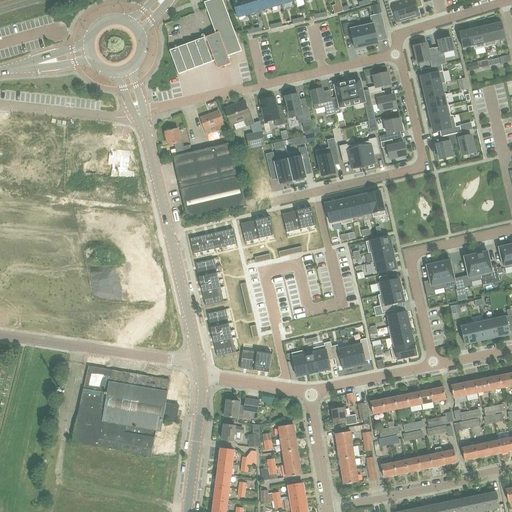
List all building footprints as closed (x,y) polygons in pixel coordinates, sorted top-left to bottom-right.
[(228,57),(242,51),(222,0),(212,0),(204,3),(216,34),(170,51),(179,75),(215,61),(218,69),(231,64),(228,57)] [(249,14),(244,0),(232,0),(238,18),(249,14)] [(260,11),(256,0),(244,0),(249,14),(260,11)] [(256,0),(260,11),(271,8),(268,0),(256,0)] [(397,23),(408,19),(402,0),(393,0),(391,1),(391,0),(383,0),(389,17),(395,15),(397,23)] [(402,0),(408,19),(420,16),(417,8),(423,7),(420,0),(402,0)] [(372,21),(361,23),(366,47),(378,44),(377,42),(376,34),(382,33),(378,14),(375,15),(371,16),(372,21)] [(349,23),(343,25),(345,37),(352,35),(355,49),(366,47),(361,23),(361,24),(361,27),(351,30),(349,23)] [(502,23),(491,25),(495,41),(506,39),(502,23)] [(496,45),(495,41),(491,25),(481,28),(485,47),(496,45)] [(474,50),(485,47),(481,28),(470,30),(473,46),(474,50)] [(473,46),(470,30),(459,33),(463,49),(473,46)] [(440,47),(434,49),(438,66),(442,65),(446,64),(445,60),(455,57),(454,51),(451,38),(438,41),(440,47)] [(427,44),(414,46),(418,64),(430,61),(431,68),(438,66),(434,49),(428,50),(427,44)] [(307,61),(315,60),(315,49),(307,50),(307,61)] [(478,63),(479,69),(489,66),(488,60),(478,63)] [(422,76),(421,76),(424,88),(446,83),(443,71),(442,65),(438,66),(431,68),(430,68),(431,74),(422,76)] [(382,92),(381,87),(391,85),(388,73),(373,76),(376,86),(368,88),(368,90),(369,95),(382,92)] [(375,120),(372,106),(371,101),(369,95),(368,90),(363,92),(360,80),(347,83),(353,105),(364,103),(369,122),(375,120)] [(335,85),(337,97),(332,99),(334,108),(335,111),(341,110),(340,108),(353,105),(347,83),(335,85)] [(446,83),(424,88),(426,99),(446,94),(444,95),(441,84),(446,83)] [(322,89),(311,91),(315,110),(325,108),(326,116),(335,114),(334,108),(332,99),(331,97),(324,98),(322,89)] [(382,92),(369,95),(371,101),(377,100),(380,112),(397,108),(394,95),(385,97),(384,91),(382,92)] [(297,116),(299,123),(310,121),(311,121),(308,107),(307,107),(307,108),(301,109),(298,94),(297,95),(297,92),(296,92),(296,93),(291,94),(291,96),(285,97),(290,118),(297,116)] [(446,94),(426,99),(429,110),(449,106),(446,94)] [(260,101),(265,122),(274,120),(275,127),(286,124),(284,114),(279,116),(275,97),(260,101)] [(244,121),(246,127),(254,124),(252,117),(250,118),(245,102),(225,109),(231,126),(244,121)] [(449,106),(429,110),(431,121),(453,116),(451,116),(449,106)] [(225,128),(219,112),(201,118),(205,131),(215,128),(216,132),(225,128)] [(453,116),(431,121),(434,133),(440,132),(441,137),(453,134),(459,133),(462,132),(460,126),(456,127),(453,116)] [(403,131),(400,119),(385,122),(388,135),(403,131)] [(0,176),(50,180),(52,153),(81,156),(83,126),(13,120),(11,151),(0,149),(0,176)] [(369,122),(368,122),(371,134),(378,132),(375,120),(369,122)] [(340,129),(333,130),(335,139),(335,142),(343,140),(340,129)] [(177,156),(185,154),(183,143),(181,143),(178,130),(165,133),(169,146),(175,145),(177,156)] [(265,145),(262,132),(247,135),(250,149),(265,145)] [(459,133),(453,134),(455,140),(456,145),(460,144),(463,156),(475,153),(471,136),(467,137),(464,137),(460,138),(459,133)] [(443,143),(436,145),(440,160),(453,157),(450,147),(456,145),(455,140),(453,134),(441,137),(443,143)] [(294,142),(295,146),(307,143),(305,137),(294,139),(294,142)] [(369,141),(358,144),(363,166),(375,164),(373,156),(380,154),(376,138),(368,140),(369,141)] [(326,155),(318,157),(322,177),(335,174),(332,158),(339,157),(335,142),(335,139),(327,140),(329,148),(325,149),(326,155)] [(385,142),(381,143),(382,148),(387,147),(390,160),(407,156),(404,143),(394,146),(392,140),(385,142)] [(285,148),(283,141),(274,144),(275,150),(285,148)] [(173,157),(188,221),(247,207),(240,175),(237,176),(229,144),(185,154),(177,156),(173,157)] [(347,144),(339,146),(343,163),(350,161),(352,169),(363,166),(358,144),(348,146),(347,144)] [(300,152),(287,155),(293,180),(295,180),(296,182),(304,180),(304,178),(306,177),(304,165),(309,163),(306,147),(299,149),(300,152)] [(293,180),(287,155),(274,158),(273,153),(266,154),(270,172),(276,171),(279,184),(282,183),(282,185),(291,183),(290,181),(293,180)] [(98,173),(97,184),(118,185),(118,173),(98,173)] [(0,259),(37,263),(43,206),(26,204),(28,192),(2,189),(0,207),(0,259)] [(380,192),(368,194),(374,218),(385,215),(380,192)] [(368,194),(358,197),(362,216),(372,213),(373,218),(374,218),(368,194)] [(358,197),(347,199),(353,223),(352,218),(362,216),(358,197)] [(347,199),(337,202),(342,225),(353,223),(347,199)] [(337,202),(326,204),(331,225),(341,223),(342,225),(337,202)] [(311,208),(304,210),(308,228),(315,226),(311,208)] [(304,210),(297,211),(301,229),(308,228),(304,210)] [(297,211),(283,214),(287,233),(301,229),(297,211)] [(103,220),(69,217),(62,284),(95,288),(103,220)] [(270,218),(263,219),(267,238),(274,236),(270,218)] [(263,219),(256,221),(260,239),(267,238),(263,219)] [(256,221),(242,224),(246,242),(260,239),(256,221)] [(228,238),(220,240),(222,247),(237,244),(233,229),(226,230),(228,238)] [(226,230),(212,234),(215,249),(222,247),(220,240),(228,238),(226,230)] [(206,243),(199,245),(201,252),(215,249),(212,234),(204,235),(206,243)] [(204,235),(190,239),(194,254),(201,252),(199,245),(206,243),(204,235)] [(389,237),(366,242),(368,253),(392,248),(389,237)] [(511,251),(511,245),(499,248),(504,269),(511,266),(511,251)] [(392,248),(368,253),(369,254),(371,253),(373,263),(371,263),(371,264),(394,258),(392,248)] [(488,252),(476,254),(481,280),(491,277),(493,283),(495,283),(500,281),(499,274),(497,268),(497,265),(491,266),(488,252)] [(468,275),(462,277),(465,288),(472,287),(470,282),(481,280),(476,254),(464,257),(468,275)] [(394,258),(371,264),(373,275),(397,269),(394,258)] [(214,259),(196,263),(199,278),(217,274),(214,259)] [(450,260),(438,263),(444,288),(456,286),(457,290),(465,288),(462,277),(454,279),(450,260)] [(430,280),(423,282),(427,297),(435,295),(434,291),(444,288),(438,263),(427,266),(430,280)] [(217,274),(199,278),(201,285),(219,280),(217,274)] [(380,283),(378,284),(381,295),(378,295),(378,296),(402,290),(399,279),(388,281),(387,276),(379,277),(380,283)] [(219,280),(201,285),(202,291),(221,287),(219,280)] [(221,287),(202,291),(206,306),(224,302),(221,287)] [(402,290),(378,296),(381,306),(382,313),(395,310),(394,305),(402,303),(404,302),(402,290)] [(83,299),(75,303),(79,311),(87,307),(83,299)] [(226,310),(208,314),(211,328),(229,324),(226,310)] [(390,327),(388,327),(409,323),(406,312),(388,316),(390,327)] [(506,316),(495,319),(499,337),(511,335),(506,316)] [(483,319),(483,322),(488,340),(499,337),(495,319),(494,317),(483,319)] [(483,322),(472,324),(476,342),(488,340),(483,322)] [(409,323),(388,327),(390,338),(411,333),(409,323)] [(229,324),(211,328),(212,335),(231,331),(229,324)] [(465,345),(476,342),(472,324),(461,327),(465,345)] [(231,331),(212,335),(214,343),(232,338),(231,331)] [(395,348),(390,349),(391,349),(414,343),(411,333),(390,338),(390,339),(393,338),(395,348)] [(232,338),(214,343),(217,357),(236,352),(232,338)] [(361,342),(350,345),(354,366),(366,363),(366,362),(363,353),(369,351),(366,339),(360,340),(361,342)] [(325,346),(314,349),(319,372),(330,369),(329,360),(334,359),(332,347),(331,342),(324,343),(325,346)] [(414,343),(391,349),(393,361),(417,355),(414,343)] [(338,345),(332,347),(334,359),(340,358),(342,367),(343,369),(354,366),(350,345),(338,347),(338,345)] [(304,351),(303,351),(308,374),(319,372),(314,349),(313,349),(314,351),(304,353),(304,351)] [(243,350),(240,368),(255,371),(257,352),(243,350)] [(303,351),(292,354),(297,377),(308,374),(303,351)] [(257,352),(255,371),(262,372),(265,353),(257,352)] [(265,353),(262,372),(269,373),(272,354),(265,353)] [(72,443),(152,457),(156,432),(161,433),(163,421),(176,423),(179,406),(166,404),(170,381),(89,367),(72,443)] [(511,373),(500,376),(502,389),(511,386),(511,373)] [(500,376),(488,379),(490,391),(502,389),(500,376)] [(488,379),(475,381),(478,394),(490,391),(488,379)] [(475,381),(463,384),(466,396),(478,394),(475,381)] [(453,399),(466,396),(463,384),(451,386),(453,399)] [(431,390),(434,403),(446,400),(444,388),(431,390)] [(419,393),(422,405),(434,403),(431,390),(419,393)] [(407,395),(410,408),(422,405),(419,393),(407,395)] [(395,398),(397,410),(410,408),(407,395),(395,398)] [(240,404),(240,403),(227,401),(225,418),(238,419),(239,414),(243,415),(244,411),(258,413),(260,400),(246,398),(245,405),(240,404)] [(397,410),(395,398),(383,400),(385,413),(397,410)] [(385,413),(383,400),(370,403),(373,415),(385,413)] [(358,404),(360,422),(368,420),(365,403),(358,404)] [(493,406),(495,415),(502,413),(502,412),(505,412),(503,404),(493,406)] [(486,416),(493,415),(495,415),(493,406),(484,408),(485,416),(486,416)] [(356,415),(346,417),(344,409),(332,411),(334,425),(346,423),(346,425),(357,424),(356,415)] [(469,412),(471,419),(481,417),(479,409),(469,412)] [(437,418),(439,426),(448,424),(448,423),(453,422),(451,412),(445,414),(446,417),(437,418)] [(461,421),(471,419),(469,412),(459,414),(461,421)] [(495,415),(493,415),(495,423),(504,421),(503,414),(502,414),(502,413),(495,415)] [(495,423),(493,415),(486,416),(486,417),(483,418),(485,425),(495,423)] [(429,428),(439,426),(437,418),(427,420),(429,428)] [(479,419),(469,421),(470,428),(480,426),(479,419)] [(413,423),(415,431),(424,428),(423,421),(413,423)] [(470,428),(469,421),(459,423),(461,430),(470,428)] [(393,423),(387,424),(388,428),(390,436),(400,434),(399,426),(394,427),(393,423)] [(415,431),(413,423),(403,425),(405,433),(415,431)] [(222,440),(234,442),(234,440),(241,441),(242,434),(243,434),(244,428),(236,427),(224,425),(222,440)] [(281,440),(296,438),(294,425),(279,427),(281,440)] [(437,427),(439,435),(448,433),(446,425),(437,427)] [(439,435),(437,427),(427,429),(428,437),(439,435)] [(388,428),(379,430),(381,438),(390,436),(388,428)] [(412,432),(414,440),(424,438),(422,430),(412,432)] [(336,434),(338,447),(352,445),(350,432),(336,434)] [(364,443),(371,442),(370,432),(362,434),(364,443)] [(414,440),(412,432),(403,434),(404,442),(414,440)] [(263,435),(264,443),(272,442),(271,433),(263,435)] [(260,434),(248,434),(249,447),(260,446),(260,434)] [(398,435),(388,437),(390,445),(400,443),(398,435)] [(390,445),(388,437),(379,439),(380,447),(390,445)] [(296,438),(281,440),(283,453),(298,450),(296,438)] [(498,441),(501,453),(511,451),(511,444),(511,438),(498,441)] [(489,456),(501,453),(498,441),(486,443),(489,456)] [(272,442),(264,443),(265,450),(273,449),(272,442)] [(371,442),(364,443),(365,452),(373,451),(371,442)] [(486,443),(474,446),(477,459),(489,456),(486,443)] [(355,457),(352,445),(338,447),(340,460),(355,457)] [(464,461),(477,459),(474,446),(462,449),(464,461)] [(435,449),(436,454),(430,456),(433,468),(445,466),(442,453),(441,447),(435,449)] [(219,461),(233,463),(234,450),(221,449),(219,461)] [(285,465),(300,463),(298,450),(283,453),(285,465)] [(457,463),(454,450),(442,453),(445,466),(457,463)] [(242,464),(249,465),(254,466),(257,466),(257,451),(252,451),(246,457),(243,457),(242,464)] [(433,468),(430,456),(418,458),(420,471),(433,468)] [(340,460),(342,473),(357,470),(355,457),(340,460)] [(366,458),(368,468),(376,467),(374,457),(366,458)] [(408,473),(420,471),(418,458),(406,461),(408,473)] [(267,460),(268,468),(276,467),(275,459),(267,460)] [(218,474),(231,476),(233,463),(219,461),(218,474)] [(396,476),(408,473),(406,461),(393,463),(396,476)] [(300,463),(285,465),(287,478),(302,476),(300,463)] [(396,476),(393,463),(381,466),(384,478),(396,476)] [(249,465),(242,464),(241,472),(248,473),(249,465)] [(276,467),(268,468),(269,475),(277,474),(276,467)] [(378,480),(376,467),(368,468),(370,481),(378,480)] [(359,483),(357,470),(342,473),(344,485),(359,483)] [(216,487),(229,489),(231,476),(218,474),(216,487)] [(239,490),(246,491),(247,483),(240,482),(239,490)] [(290,498),(305,496),(303,483),(288,486),(290,498)] [(229,489),(216,487),(214,500),(228,501),(229,489)] [(246,491),(239,490),(238,497),(245,498),(246,491)] [(274,501),(281,500),(280,492),(269,494),(268,491),(261,491),(261,503),(269,502),(274,501)] [(483,495),(487,511),(500,509),(496,492),(483,495)] [(473,511),(484,511),(487,511),(483,495),(471,497),(473,511)] [(292,511),(307,509),(305,496),(290,498),(292,511)] [(460,511),(473,511),(471,497),(458,500),(460,511)] [(226,511),(228,501),(214,500),(212,511),(226,511)] [(274,501),(275,509),(282,508),(281,500),(274,501)] [(446,503),(447,511),(460,511),(458,500),(446,503)] [(434,511),(447,511),(446,503),(433,505),(434,511)]
